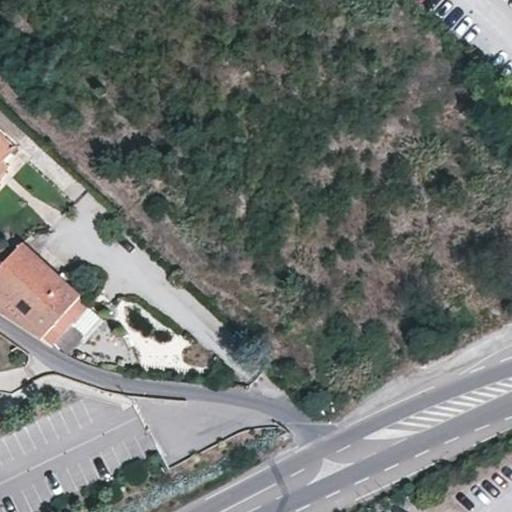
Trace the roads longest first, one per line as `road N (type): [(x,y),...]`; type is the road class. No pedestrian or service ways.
road 1 (unclassified): [(0,323),(98,377),(253,394),(282,406),(326,462)]
road 2 (primary): [(511,369),(422,402),(326,462)]
road 3 (primary): [(326,462),(415,443),(511,403)]
